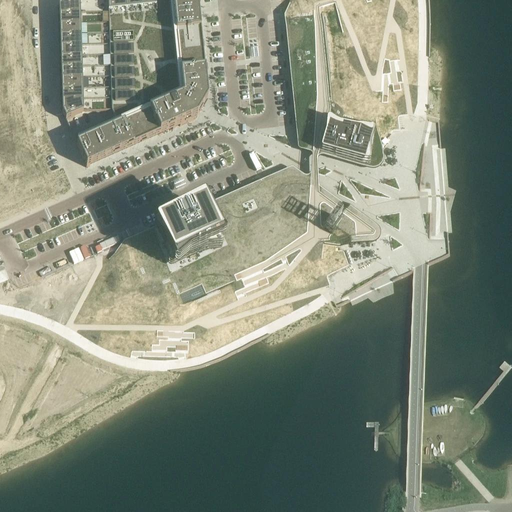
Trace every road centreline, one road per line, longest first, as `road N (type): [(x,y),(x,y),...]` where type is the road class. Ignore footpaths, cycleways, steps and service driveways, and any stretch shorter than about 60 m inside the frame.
road 1 (residential): [(53,2),(56,116),(84,197)]
road 2 (residential): [(0,235),(15,271),(124,221)]
road 3 (residential): [(124,221),(245,165),(236,145)]
road 4 (residential): [(236,145),(214,139),(109,186)]
road 5 (residential): [(248,123),(271,111),(260,4)]
road 6 (residential): [(224,8),(233,111),(248,123)]
